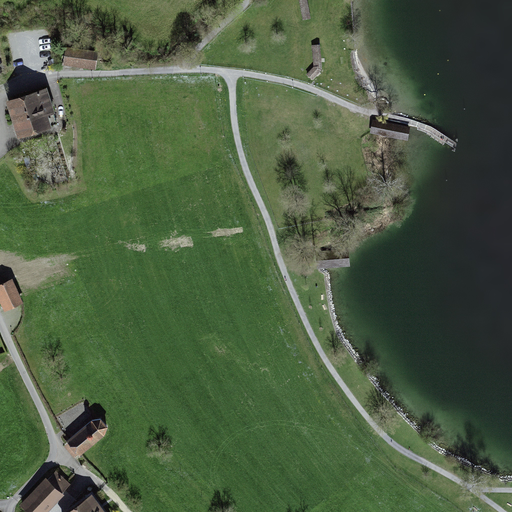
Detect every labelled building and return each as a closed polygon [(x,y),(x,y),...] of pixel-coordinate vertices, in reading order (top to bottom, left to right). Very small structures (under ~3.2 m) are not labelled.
[(314,67),(306,75),(312,81),(322,71),(320,45),(312,46),(314,67)] [(64,48),(63,63),(92,66),(93,51),(64,48)] [(7,104),(19,139),(50,129),(46,116),(53,113),(45,91),(7,104)] [(410,128),(375,121),(372,133),(407,140),(410,128)] [(11,279),(0,284),(0,296),(5,309),(20,302),(11,279)] [(67,445),(76,457),(79,457),(104,435),(106,432),(106,428),(100,421),(93,421),(67,444),(67,445)] [(53,470),(19,504),(27,511),(42,511),(68,485),(53,470)] [(101,511),(90,494),(62,511),(101,511)]
